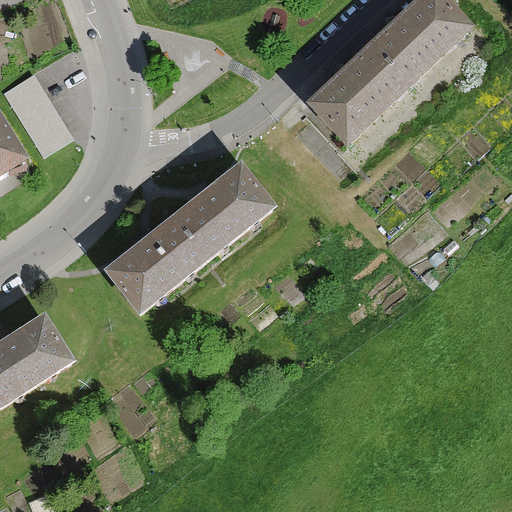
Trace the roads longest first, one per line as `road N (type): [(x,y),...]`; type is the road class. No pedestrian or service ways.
road 1 (residential): [(122,146),(191,140),(236,124),(386,0)]
road 2 (residential): [(0,278),(82,219),(122,146)]
road 3 (residential): [(122,146),(122,80),(100,0)]
